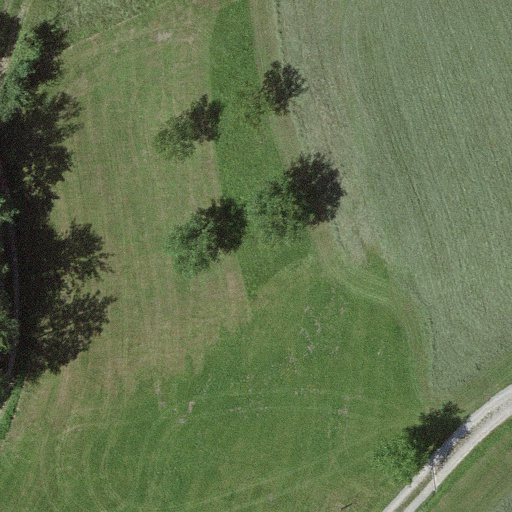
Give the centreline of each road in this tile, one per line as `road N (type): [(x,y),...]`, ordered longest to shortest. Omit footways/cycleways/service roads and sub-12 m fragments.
road 1 (track): [(0,191),(8,350),(0,370)]
road 2 (unclassified): [(511,399),(495,407),(401,511)]
